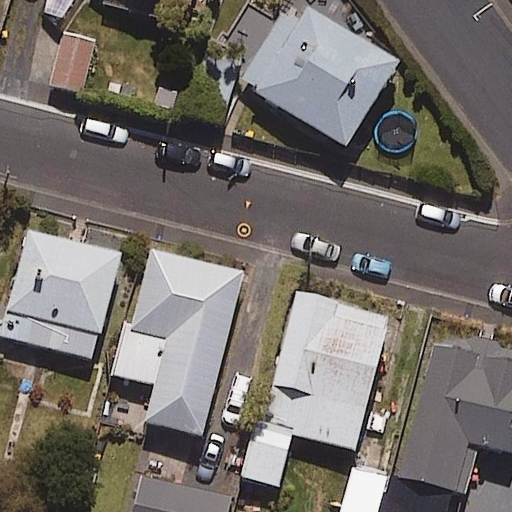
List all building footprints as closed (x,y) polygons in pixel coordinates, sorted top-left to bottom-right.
[(398,62),(307,8),(254,96),(345,151),(398,62)] [(98,41),(63,33),(50,87),(84,96),(98,41)] [(237,72),(203,60),(185,111),(219,123),(237,72)] [(124,255),(29,232),(10,311),(105,334),(124,255)] [(247,274),(152,249),(132,328),(171,338),(148,427),(204,441),(247,274)] [(341,300),(289,288),(257,419),(291,427),(288,440),(355,456),(384,333),(331,321),(341,300)] [(511,369),(432,350),(401,472),(455,486),(465,445),(511,456),(511,369)] [(232,511),(236,498),(139,476),(130,511),(232,511)]
